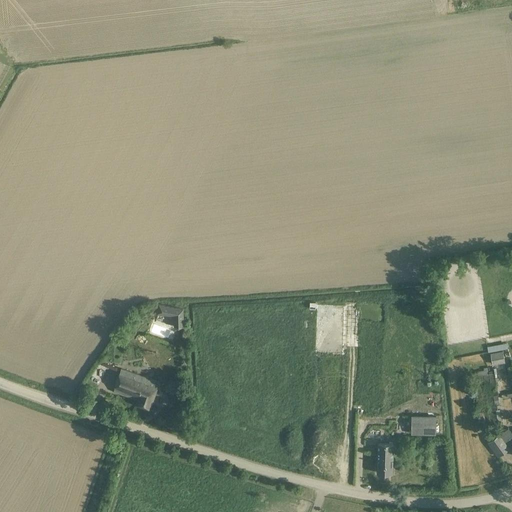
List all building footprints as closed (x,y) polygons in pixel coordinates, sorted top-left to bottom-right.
[(158,306),(157,314),(174,317),(174,327),(184,327),(183,308),(172,306),(159,304),(158,306)] [(381,307),(359,306),(356,414),(378,414),(381,307)] [(505,363),(503,351),(490,353),(492,365),(505,363)] [(314,371),(318,371),(318,377),(320,377),(317,435),(320,436),(320,439),(329,439),(329,443),(337,443),(337,439),(340,439),(344,355),(322,354),(322,365),(320,365),(321,357),(315,357),(315,362),(314,361),(314,371)] [(159,381),(122,368),(113,392),(137,400),(136,404),(149,408),(159,381)] [(489,369),(477,371),(478,383),(490,382),(489,369)] [(411,433),(435,434),(436,416),(412,416),(411,433)] [(511,448),(500,434),(487,443),(498,457),(511,448)] [(393,443),(378,443),(378,473),(392,473),(393,443)]
